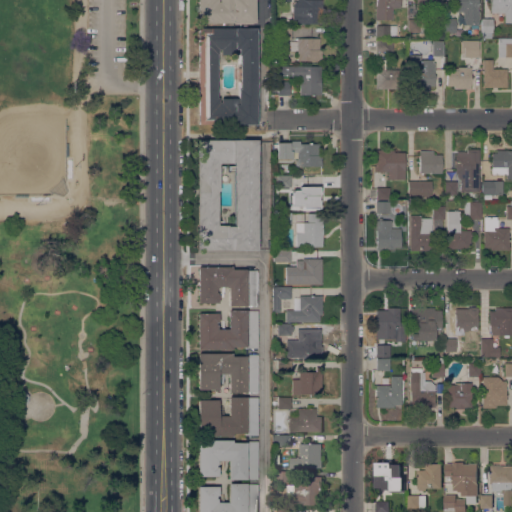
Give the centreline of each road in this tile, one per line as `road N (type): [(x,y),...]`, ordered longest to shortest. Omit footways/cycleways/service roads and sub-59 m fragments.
road 1 (secondary): [(162,511),(162,0)]
road 2 (residential): [(351,511),(351,0)]
road 3 (residential): [(511,117),(270,118)]
road 4 (residential): [(511,276),(351,277)]
road 5 (residential): [(511,433),(351,433)]
